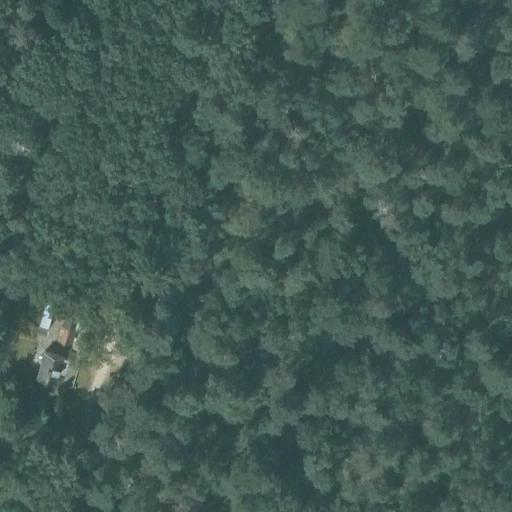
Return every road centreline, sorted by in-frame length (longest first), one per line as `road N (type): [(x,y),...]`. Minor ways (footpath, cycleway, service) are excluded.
road 1 (track): [(221,0),(103,359),(84,381)]
road 2 (track): [(42,511),(84,381)]
